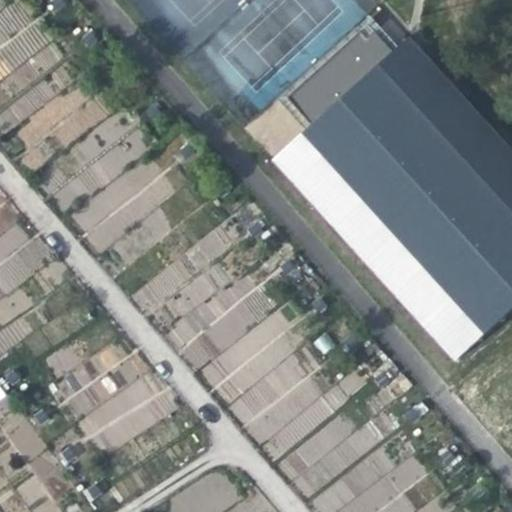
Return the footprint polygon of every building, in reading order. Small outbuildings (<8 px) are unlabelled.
[(453,361),(511,307),(511,152),(408,38),(401,44),(272,160),(453,361)] [(66,150),(92,189),(138,159),(124,139),(111,147),(99,129),(66,150)] [(0,301),(52,253),(0,197),(0,301)] [(181,346),(258,446),(274,433),(245,395),(254,388),(206,326),(181,346)] [(98,456),(176,411),(151,368),(113,389),(95,359),(54,382),(76,420),(77,419),(98,456)] [(27,462),(46,448),(24,418),(5,433),(27,462)]
